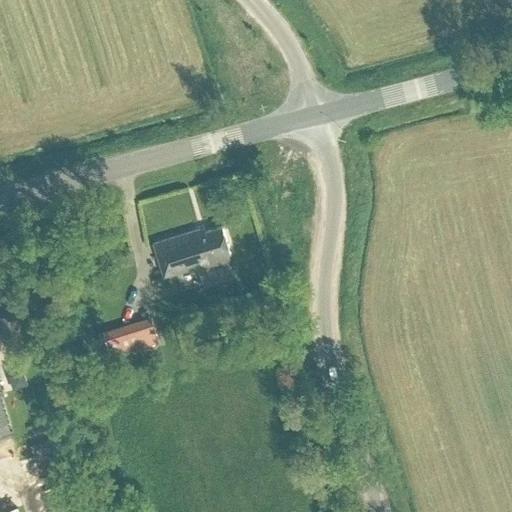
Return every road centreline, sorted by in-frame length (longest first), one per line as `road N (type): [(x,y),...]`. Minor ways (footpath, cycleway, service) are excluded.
road 1 (tertiary): [(378,511),(326,342),(322,297),(334,192),(314,117)]
road 2 (tertiary): [(314,117),(0,198)]
road 3 (tertiary): [(314,117),(511,63)]
road 4 (tertiary): [(314,117),(306,77),(255,0)]
